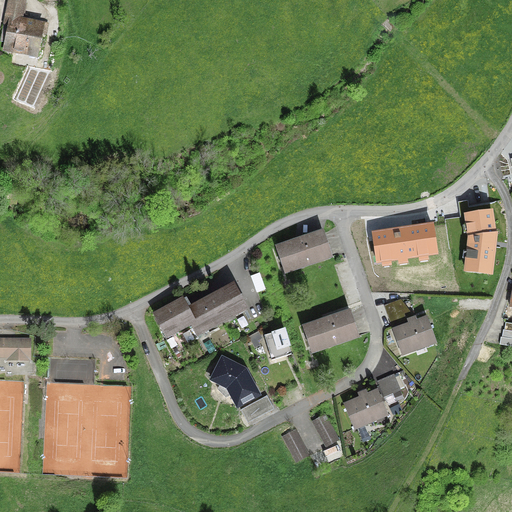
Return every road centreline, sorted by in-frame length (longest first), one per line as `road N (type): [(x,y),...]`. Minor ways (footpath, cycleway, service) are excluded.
road 1 (residential): [(135,311),(175,413),(196,436),(225,444),(254,434),(357,379),(374,360),(379,332),(341,213)]
road 2 (residential): [(341,213),(279,227),(135,311)]
road 3 (residential): [(468,353),(508,257),(510,213),(482,164)]
road 4 (track): [(390,511),(468,353)]
road 5 (track): [(500,142),(384,22)]
road 6 (residential): [(482,164),(431,207),(341,213)]
road 7 (residential): [(135,311),(94,323),(0,321)]
